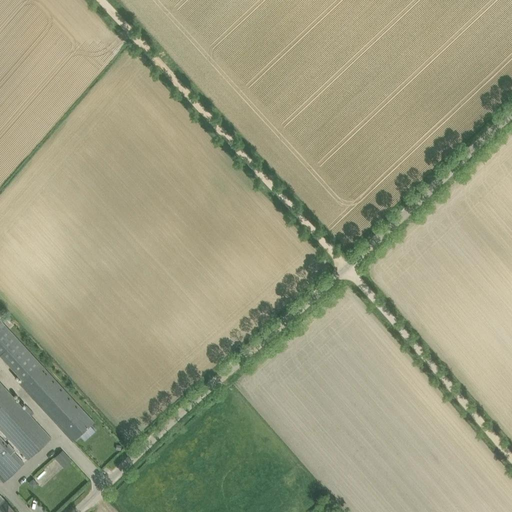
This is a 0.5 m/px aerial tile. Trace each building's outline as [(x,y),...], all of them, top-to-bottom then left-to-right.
[(0,319),(0,357),(1,356),(23,381),(20,383),(55,421),(62,429),(65,426),(77,438),(94,422),(76,402),(7,327),(0,319)] [(0,427),(29,460),(50,440),(51,438),(31,416),(23,408),(0,382),(0,427)] [(0,477),(4,482),(25,463),(18,456),(0,436),(0,477)] [(68,455),(60,463),(64,468),(72,460),(68,455)] [(34,479),(29,484),(33,488),(38,484),(34,479)] [(0,511),(16,511),(11,506),(4,498),(0,494),(0,511)]
